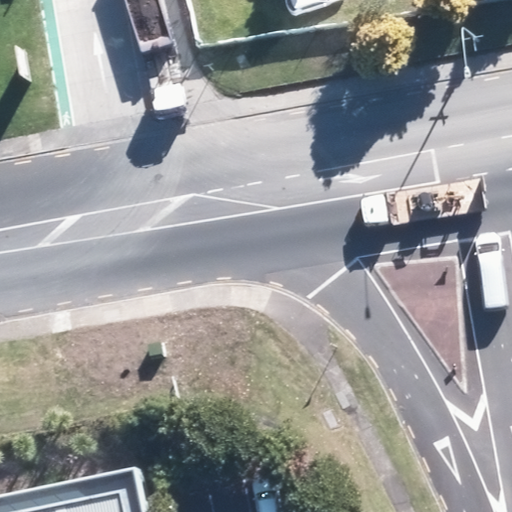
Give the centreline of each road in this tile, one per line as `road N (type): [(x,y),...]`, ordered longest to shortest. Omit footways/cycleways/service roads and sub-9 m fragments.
road 1 (secondary): [(511,476),(335,272),(249,198)]
road 2 (secondary): [(249,198),(511,155)]
road 3 (secondary): [(0,244),(249,198)]
